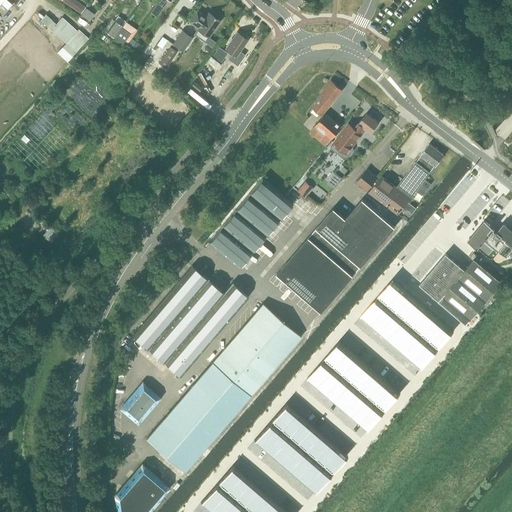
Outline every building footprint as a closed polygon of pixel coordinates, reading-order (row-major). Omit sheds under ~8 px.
[(75,0),(73,0),(70,6),(79,12),(84,6),(75,0)] [(84,7),(78,15),(87,21),(93,14),(84,7)] [(152,8),(149,12),(155,16),(158,12),(152,8)] [(197,10),(190,19),(188,21),(198,28),(197,29),(209,37),(220,20),(209,12),(206,16),(197,10)] [(50,20),(46,25),(68,44),(63,50),(71,57),(87,39),(77,30),(76,32),(59,18),(54,24),(50,20)] [(116,19),(107,31),(115,36),(123,25),(116,19)] [(122,27),(116,36),(124,42),(130,33),(122,27)] [(192,37),(182,30),(173,43),(183,50),(192,37)] [(248,40),(237,32),(226,49),(232,53),(228,59),(238,66),(245,55),(240,51),(248,40)] [(131,40),(128,44),(136,50),(139,45),(131,40)] [(169,46),(157,63),(164,67),(176,51),(169,46)] [(422,78),(424,79),(427,81),(431,76),(426,73),(422,78)] [(194,81),(190,86),(198,92),(202,88),(194,81)] [(322,95),(313,107),(322,114),(331,102),(332,102),(342,90),(331,81),(320,93),(322,95)] [(354,127),(360,132),(364,127),(370,132),(378,122),(366,112),(354,127)] [(326,113),(309,132),(326,146),(342,127),(326,113)] [(360,132),(349,123),(334,143),(330,148),(336,153),(338,152),(339,154),(344,159),(347,159),(354,151),(353,147),(351,145),(352,143),(351,143),(360,132)] [(415,160),(396,187),(381,175),(369,192),(400,214),(412,198),(431,171),(430,171),(435,164),(435,165),(444,153),(429,142),(421,154),(416,160),(415,160)] [(378,176),(368,168),(358,180),(368,188),(378,176)] [(335,173),(327,183),(333,188),(342,178),(335,173)] [(269,230),(293,202),(263,176),(238,205),(269,230)] [(301,185),(296,191),(305,198),(310,192),(301,185)] [(395,227),(362,199),(346,218),(333,208),(277,273),(321,312),(395,227)] [(223,223),(254,248),(269,230),(238,205),(223,223)] [(483,224),(469,241),(477,248),(481,244),(490,251),(494,246),(503,254),(509,259),(511,259),(511,258),(511,232),(505,227),(507,225),(503,222),(496,231),(493,229),(494,227),(484,219),(481,223),(483,224)] [(254,248),(223,223),(208,240),(239,266),(254,248)] [(447,254),(421,285),(468,326),(504,284),(476,260),(478,256),(474,253),(469,258),(474,261),(466,271),(447,254)] [(248,295),(232,281),(222,292),(189,262),(129,330),(179,375),(248,295)] [(393,273),(364,307),(373,314),(422,356),(450,322),(393,273)] [(298,333),(263,303),(146,437),(185,469),(298,333)] [(342,336),(305,379),(366,431),(403,388),(342,336)] [(159,396),(143,382),(121,407),(138,421),(159,396)] [(289,401),(254,441),(278,461),(315,495),(350,455),(289,401)] [(295,511),(230,458),(198,497),(215,511),(295,511)] [(148,511),(170,487),(142,462),(114,495),(115,511),(148,511)]
